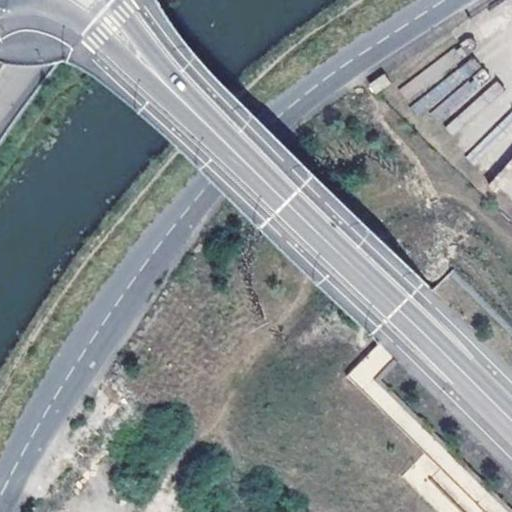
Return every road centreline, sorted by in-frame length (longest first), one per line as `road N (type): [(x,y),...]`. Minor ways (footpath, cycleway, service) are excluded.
road 1 (residential): [(442,0),(289,107),(209,182),(91,340),(0,496)]
road 2 (track): [(353,0),(312,25),(171,159),(84,260),(0,393)]
road 3 (tertiary): [(136,50),(511,421)]
